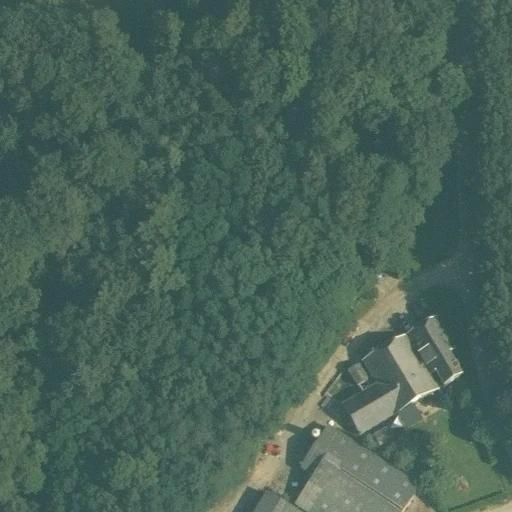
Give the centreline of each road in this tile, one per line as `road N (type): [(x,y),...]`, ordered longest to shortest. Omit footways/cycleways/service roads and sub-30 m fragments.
road 1 (unclassified): [(455,47),(91,78),(0,77)]
road 2 (unclassified): [(511,440),(492,408),(471,292),(455,47)]
